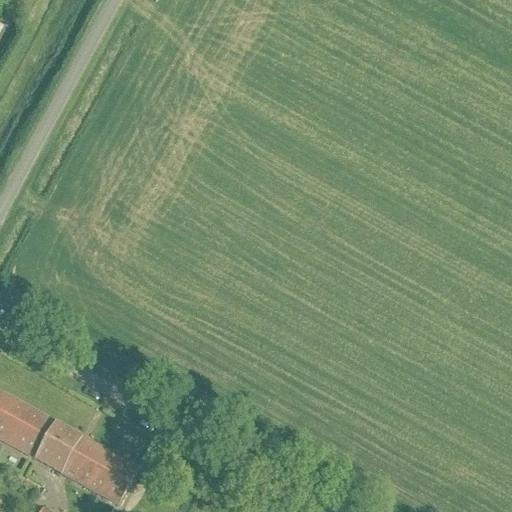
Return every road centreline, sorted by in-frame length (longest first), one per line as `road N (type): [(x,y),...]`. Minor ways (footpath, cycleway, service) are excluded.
road 1 (unclassified): [(334,511),(0,331)]
road 2 (unclassified): [(0,212),(114,0)]
road 3 (track): [(0,117),(64,0)]
